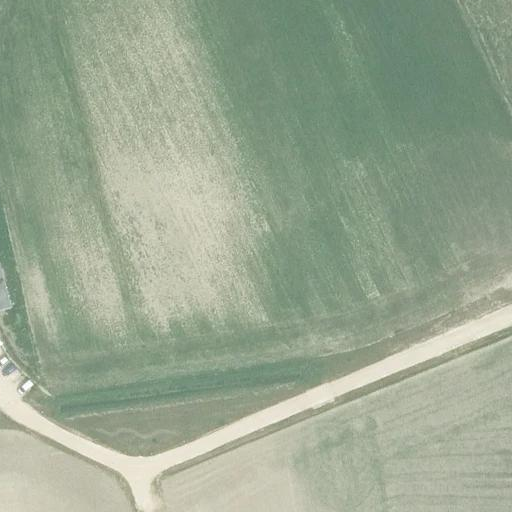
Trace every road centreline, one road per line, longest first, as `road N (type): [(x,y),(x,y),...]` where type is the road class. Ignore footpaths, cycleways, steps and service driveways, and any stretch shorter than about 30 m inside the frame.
road 1 (residential): [(144,471),(511,315)]
road 2 (residential): [(144,471),(0,390)]
